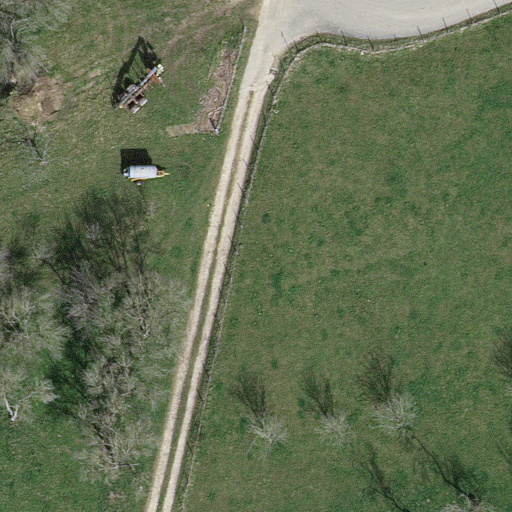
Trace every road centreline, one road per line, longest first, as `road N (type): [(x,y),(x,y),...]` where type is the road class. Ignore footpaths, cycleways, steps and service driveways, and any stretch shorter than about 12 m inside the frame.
road 1 (track): [(158,511),(236,151),(271,22),(287,0)]
road 2 (residential): [(326,0),(377,23),(443,20),(505,0)]
